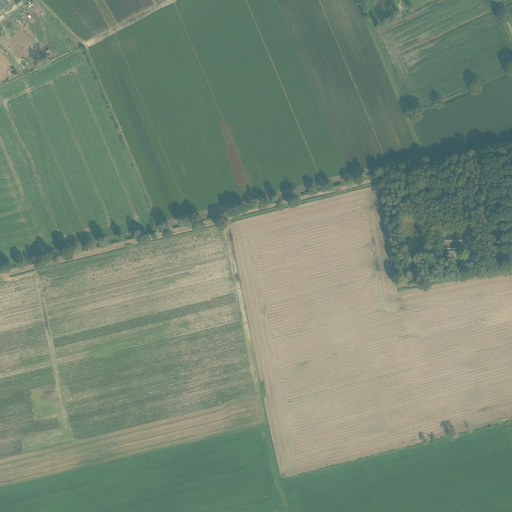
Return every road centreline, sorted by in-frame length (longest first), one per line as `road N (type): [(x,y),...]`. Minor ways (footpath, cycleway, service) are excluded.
road 1 (track): [(283,511),(174,0)]
road 2 (track): [(0,273),(464,161)]
